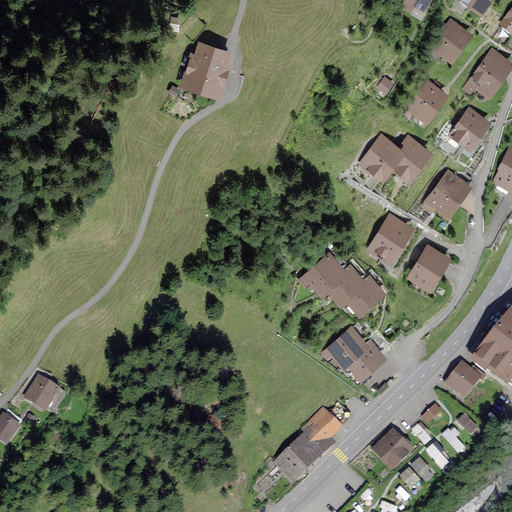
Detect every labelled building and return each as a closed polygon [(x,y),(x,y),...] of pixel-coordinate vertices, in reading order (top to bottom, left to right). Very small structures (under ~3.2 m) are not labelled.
[(410,12),(416,1),(425,7),(429,0),(406,0),(402,7),(410,12)] [(460,0),(460,1),(482,17),(493,0),(460,0)] [(511,13),(503,27),(511,33),(511,13)] [(180,29),(192,40),(206,25),(192,15),(180,29)] [(472,38),(451,22),(431,50),(452,65),(472,38)] [(229,63),(225,62),(230,49),(197,38),(193,51),(191,50),(180,82),(219,95),(229,63)] [(511,67),(511,65),(493,52),(469,85),(490,99),(511,67)] [(393,82),(385,77),(376,90),(385,96),(393,82)] [(447,97),(427,83),(407,112),(428,126),(447,97)] [(490,126),(470,111),(450,137),(471,152),(490,126)] [(360,162),(381,177),(391,162),(402,146),(382,132),(360,162)] [(402,146),(391,162),(413,177),(432,150),(411,135),(402,146)] [(511,147),(495,183),(511,191),(511,147)] [(465,165),(473,171),(483,159),(476,153),(465,165)] [(430,215),(434,210),(449,221),(471,191),(448,174),(422,209),(430,215)] [(415,225),(389,210),(366,249),(392,264),(415,225)] [(450,261),(428,248),(409,279),(431,292),(450,261)] [(327,290),(345,275),(328,255),(300,279),(305,284),(310,280),(322,293),(327,290)] [(347,300),(365,285),(351,269),(345,275),(327,290),(341,306),(347,300)] [(365,285),(347,300),(358,313),(382,293),(371,280),(365,285)] [(511,310),(496,331),(473,360),(509,389),(511,384),(511,310)] [(370,348),(352,327),(318,357),(326,365),(331,361),(341,373),(345,369),(370,348)] [(345,369),(360,384),(386,358),(371,344),(370,348),(345,369)] [(478,380),(462,366),(447,385),(462,398),(478,380)] [(39,380),(25,401),(44,413),(57,392),(39,380)] [(385,383),(376,391),(380,395),(389,387),(385,383)] [(435,410),(423,420),(429,426),(441,416),(435,410)] [(271,465),(292,487),(336,447),(331,442),(344,430),(328,413),(271,465)] [(465,413),(457,420),(470,434),(478,427),(465,413)] [(213,415),(205,422),(214,431),(222,424),(213,415)] [(18,431),(2,418),(0,420),(0,442),(5,447),(18,431)] [(29,419),(25,425),(29,428),(33,422),(29,419)] [(412,429),(426,444),(432,437),(418,423),(412,429)] [(443,435),(460,453),(468,446),(451,428),(443,435)] [(392,433),(372,451),(392,472),(411,453),(392,433)] [(426,449),(443,468),(450,461),(434,443),(426,449)] [(426,482),(435,475),(421,456),(411,463),(426,482)] [(410,465),(400,475),(412,487),(422,477),(410,465)]
